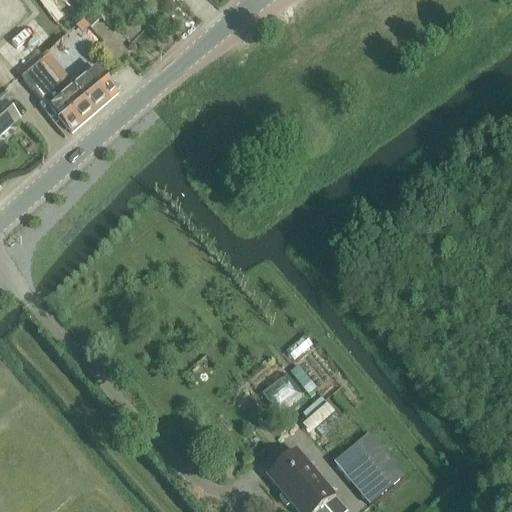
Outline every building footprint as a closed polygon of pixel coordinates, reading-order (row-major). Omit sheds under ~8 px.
[(85,21),(54,48),(73,69),(103,42),(85,21)] [(43,67),(24,84),(41,103),(60,87),(43,67)] [(41,103),(39,111),(44,117),(50,111),(58,121),(72,137),(117,97),(104,81),(96,72),(72,93),(68,96),(60,87),(41,103)] [(0,137),(18,122),(4,105),(0,108),(0,137)] [(277,420),(301,399),(284,379),(260,399),(277,420)] [(300,418),(320,440),(341,420),(322,399),(300,418)] [(295,454),(266,479),(282,499),(279,502),(286,509),(289,506),(293,511),(343,511),(334,501),(295,454)] [(369,508),(389,490),(363,458),(342,476),(369,508)]
